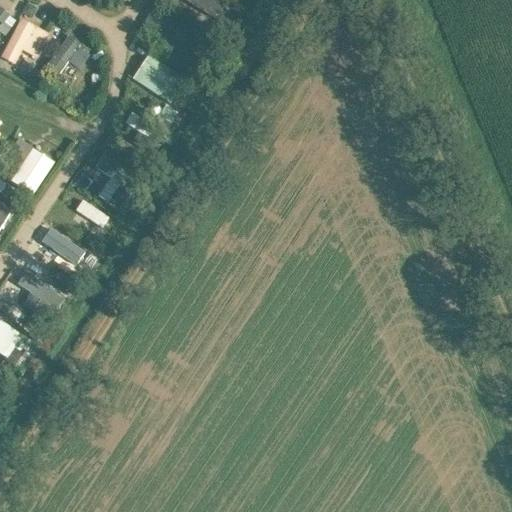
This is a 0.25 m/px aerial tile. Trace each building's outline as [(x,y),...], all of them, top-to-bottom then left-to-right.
[(27,4),(22,14),(31,19),(37,10),(27,4)] [(0,8),(0,23),(2,25),(3,25),(4,23),(10,15),(0,8)] [(235,15),(230,22),(239,28),(244,21),(235,15)] [(18,19),(0,57),(0,58),(30,73),(49,33),(18,19)] [(68,37),(43,68),(65,85),(89,54),(68,37)] [(147,55),(131,79),(170,105),(186,80),(147,55)] [(202,65),(197,74),(202,77),(208,69),(202,65)] [(169,108),(162,119),(170,124),(177,113),(169,108)] [(130,115),(126,124),(146,135),(151,127),(130,115)] [(32,148),(8,183),(31,198),(55,163),(32,148)] [(102,154),(92,171),(125,190),(135,173),(102,154)] [(119,200),(112,211),(125,219),(132,208),(119,200)] [(102,228),(108,219),(82,202),(76,211),(102,228)] [(0,228),(11,212),(0,205),(0,228)] [(95,235),(89,244),(97,248),(102,240),(95,235)] [(62,236),(51,247),(68,265),(79,254),(62,236)] [(0,338),(14,349),(23,337),(0,320),(0,338)]
